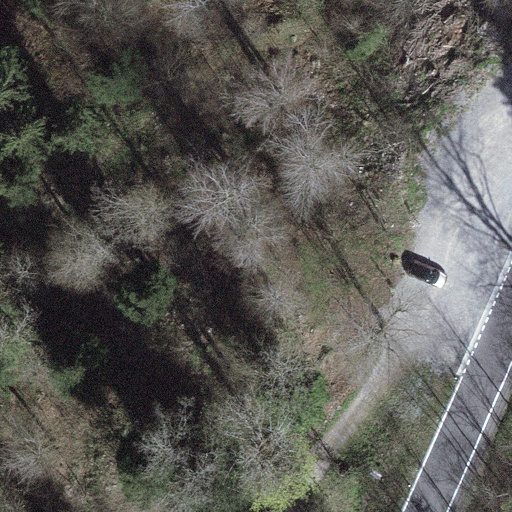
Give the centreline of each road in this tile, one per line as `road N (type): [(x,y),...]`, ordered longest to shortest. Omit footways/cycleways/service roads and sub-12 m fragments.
road 1 (track): [(511,303),(386,394),(272,511)]
road 2 (secondary): [(511,320),(427,511)]
